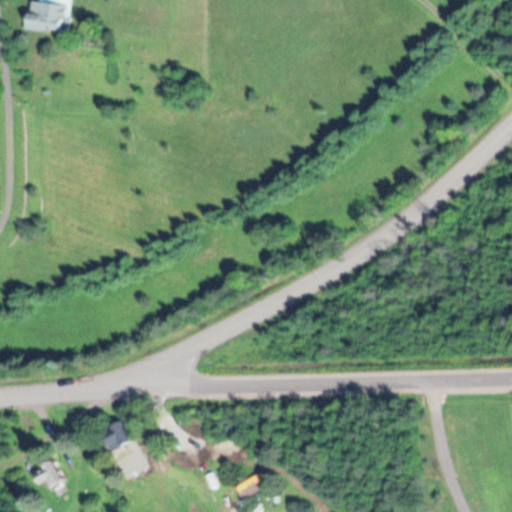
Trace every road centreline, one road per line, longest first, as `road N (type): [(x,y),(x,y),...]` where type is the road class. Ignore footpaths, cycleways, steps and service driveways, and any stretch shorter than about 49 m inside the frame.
road 1 (residential): [(511,378),(0,393)]
road 2 (residential): [(99,389),(367,252),(511,126)]
